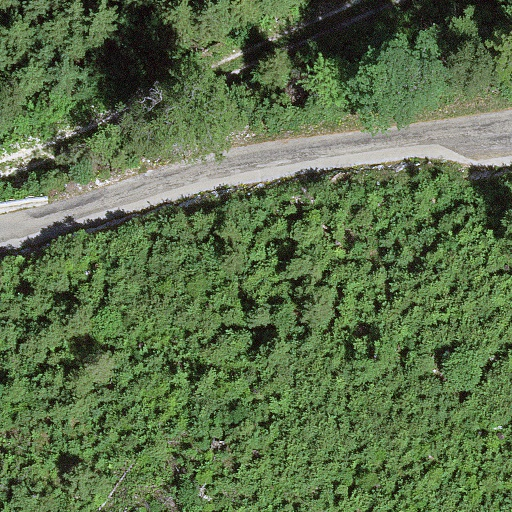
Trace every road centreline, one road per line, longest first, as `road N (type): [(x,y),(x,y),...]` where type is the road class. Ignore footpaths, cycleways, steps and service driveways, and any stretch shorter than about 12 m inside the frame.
road 1 (unclassified): [(511,119),(255,153),(0,222)]
road 2 (track): [(392,0),(62,141),(0,157)]
